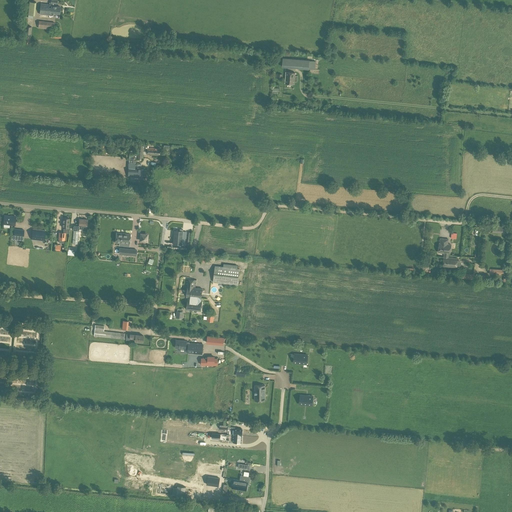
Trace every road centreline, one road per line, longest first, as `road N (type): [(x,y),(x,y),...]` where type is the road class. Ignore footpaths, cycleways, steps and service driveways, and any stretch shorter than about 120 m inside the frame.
road 1 (unclassified): [(263,511),(268,436),(280,423),(283,386),(274,371),(225,348)]
road 2 (unclassified): [(164,218),(0,203)]
